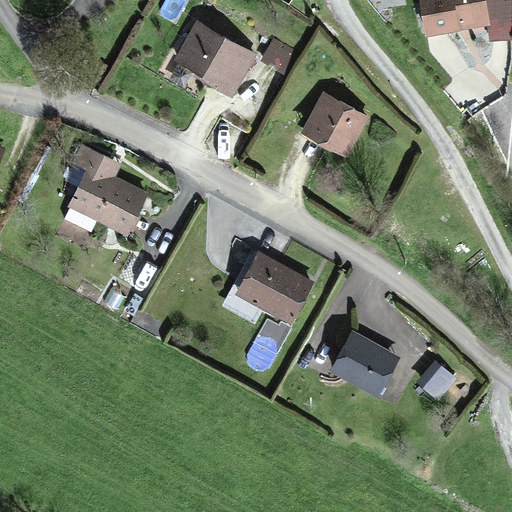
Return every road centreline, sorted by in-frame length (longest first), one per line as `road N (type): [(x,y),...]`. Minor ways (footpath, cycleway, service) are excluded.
road 1 (residential): [(511,379),(441,313),(354,252),(144,137),(0,92)]
road 2 (residential): [(511,272),(447,145),(339,0)]
